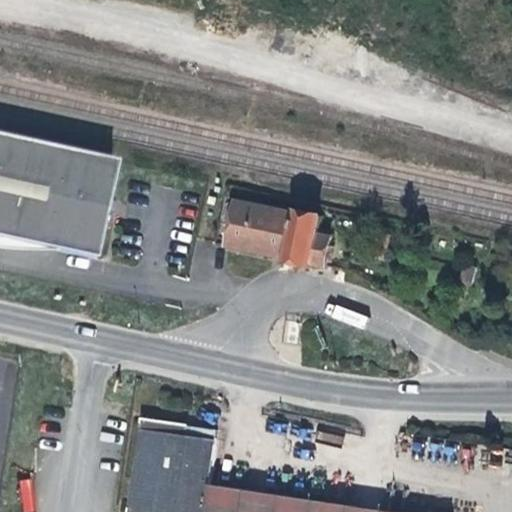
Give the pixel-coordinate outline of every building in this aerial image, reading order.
[(0,136),(0,239),(85,258),(91,224),(95,223),(98,219),(99,214),(98,209),(96,205),(106,159),(0,136)] [(238,202),(228,245),(287,257),(287,262),(311,266),(310,263),(324,266),(331,238),(318,235),(322,216),(297,211),(297,214),(238,202)] [(375,233),(370,255),(383,258),(388,236),(375,233)] [(335,304),(330,316),(363,330),(368,317),(335,304)] [(242,511),(246,491),(208,485),(216,430),(140,417),(126,511),(242,511)] [(484,461),(511,463),(511,451),(486,448),(484,461)] [(19,482),(24,511),(34,510),(29,480),(19,482)] [(381,511),(246,491),(242,511),(381,511)]
